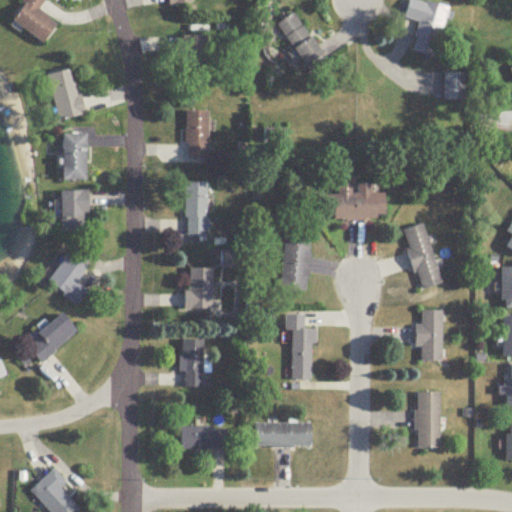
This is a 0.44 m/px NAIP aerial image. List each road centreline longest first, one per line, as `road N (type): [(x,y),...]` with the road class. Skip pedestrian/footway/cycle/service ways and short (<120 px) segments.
road 1 (residential): [(127,511),(135,119),(130,57),(113,0)]
road 2 (residential): [(128,500),(511,503)]
road 3 (residential): [(355,511),(361,278)]
road 4 (residential): [(127,355),(107,394),(82,410),(0,427)]
